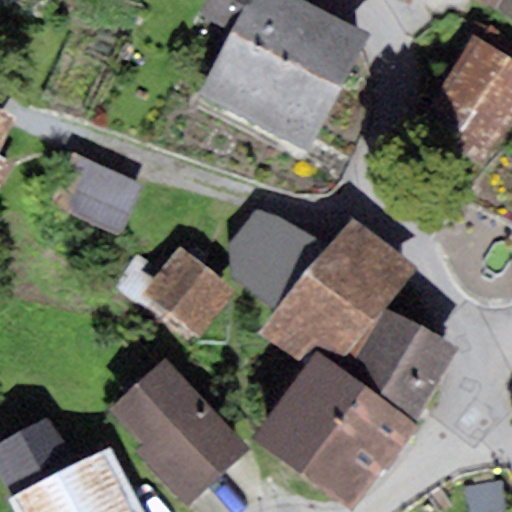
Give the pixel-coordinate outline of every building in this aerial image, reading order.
[(233,34),(250,0),(206,0),(198,16),(233,34)] [(308,154),(369,35),(301,0),(250,0),(233,34),(199,98),(308,154)] [(476,0),(493,9),(498,0),(476,0)] [(511,0),(505,0),(500,9),(511,19),(511,0)] [(478,169),(511,118),(511,64),(475,40),(416,129),(478,169)] [(0,110),(0,191),(14,166),(0,158),(0,142),(14,118),(0,110)] [(141,183),(73,155),(50,211),(118,240),(141,183)] [(327,250),(257,209),(214,260),(276,312),(327,250)] [(416,266),(351,220),(327,250),(276,312),(258,334),(308,368),(318,356),(347,376),(383,312),(416,266)] [(233,296),(179,247),(144,287),(198,335),(233,296)] [(459,351),(383,312),(347,376),(366,389),(415,422),(459,351)] [(299,473),(366,389),(347,376),(318,356),(308,368),(252,441),(299,473)] [(249,450),(164,359),(108,411),(142,448),(137,453),(187,507),(249,450)] [(350,511),(351,511),(415,422),(366,389),(299,473),(350,511)] [(0,445),(0,475),(12,498),(72,467),(48,421),(0,445)] [(12,511),(142,511),(110,448),(72,467),(12,498),(7,501),(12,511)]
